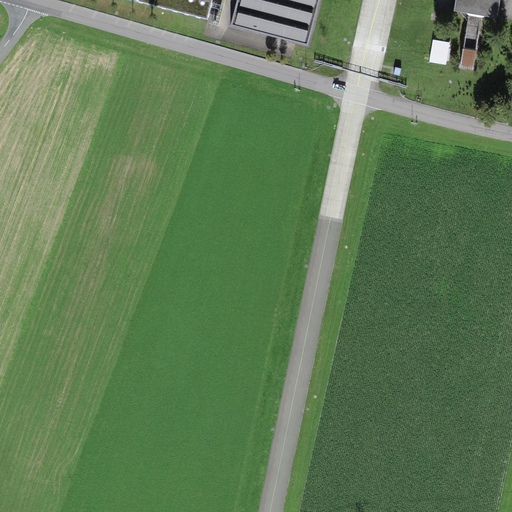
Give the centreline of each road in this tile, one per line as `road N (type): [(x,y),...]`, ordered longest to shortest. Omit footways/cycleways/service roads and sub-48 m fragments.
road 1 (unclassified): [(511,136),(17,0)]
road 2 (unknown): [(353,93),(268,511)]
